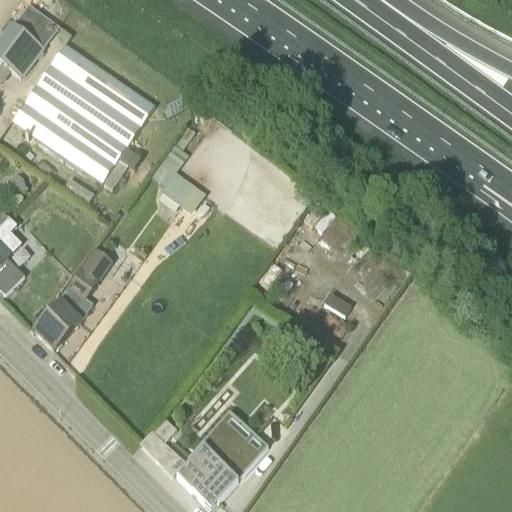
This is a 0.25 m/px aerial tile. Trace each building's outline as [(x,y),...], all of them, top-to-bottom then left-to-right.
[(44,52),(37,47),(14,30),(12,28),(0,43),(0,66),(21,83),(44,52)] [(66,50),(13,126),(102,187),(118,164),(122,158),(155,111),(66,50)] [(133,174),(137,168),(122,158),(118,164),(128,170),(133,174)] [(164,196),(194,219),(209,200),(179,176),(164,196)] [(0,296),(4,300),(25,280),(8,263),(20,251),(8,240),(16,233),(7,224),(0,230),(0,296)] [(95,253),(87,263),(88,264),(58,305),(62,308),(35,336),(54,355),(80,328),(72,319),(83,305),(85,306),(113,267),(103,260),(95,253)] [(154,456),(165,446),(176,434),(166,425),(155,436),(145,446),(154,456)] [(237,485),(268,451),(265,448),(263,450),(264,452),(258,459),(225,429),(193,463),(190,460),(188,462),(191,465),(176,481),(191,496),(192,495),(207,511),(212,511),(218,507),(238,485),(237,485)]
